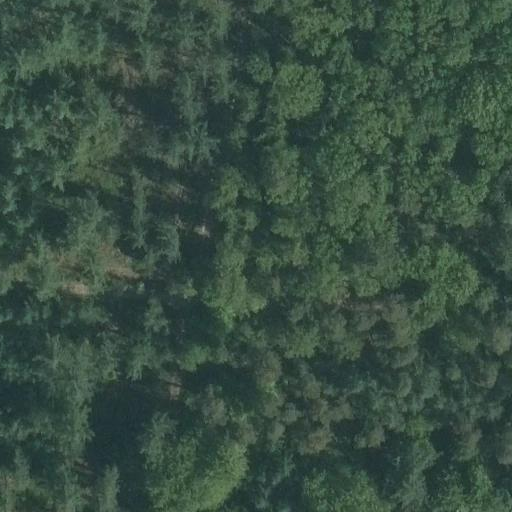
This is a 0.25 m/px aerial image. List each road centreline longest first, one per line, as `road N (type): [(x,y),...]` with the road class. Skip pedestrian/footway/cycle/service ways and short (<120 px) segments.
road 1 (track): [(259,0),(204,300),(154,511)]
road 2 (track): [(0,285),(488,326),(511,342)]
